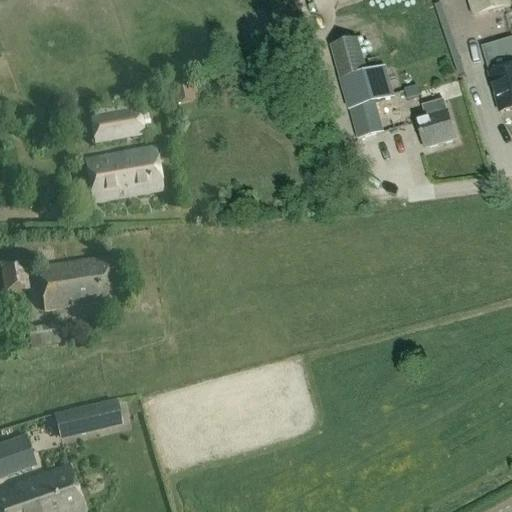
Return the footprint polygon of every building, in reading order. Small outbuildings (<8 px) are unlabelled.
[(468,0),(473,19),(511,8),(511,7),(509,0),(468,0)] [(511,110),(511,40),(482,49),(501,114),(511,110)] [(357,41),(330,49),(358,141),(383,134),(375,105),(394,100),(384,69),(367,74),(357,41)] [(187,77),(168,81),(175,108),(194,103),(187,77)] [(406,101),(419,97),(417,88),(404,92),(406,101)] [(94,146),(145,138),(144,133),(151,131),(148,113),(141,114),(140,109),(138,110),(137,102),(93,109),(95,118),(90,119),(94,146)] [(422,108),(425,119),(415,122),(424,152),(455,142),(447,113),(446,113),(443,102),(422,108)] [(94,204),(162,191),(154,151),(86,163),(94,204)] [(37,270),(44,313),(113,301),(106,259),(37,270)] [(65,345),(62,325),(28,330),(31,350),(65,345)] [(117,402),(53,418),(60,443),(124,428),(117,402)] [(25,437),(0,446),(0,482),(37,468),(25,437)] [(0,493),(0,511),(84,511),(69,468),(0,493)]
